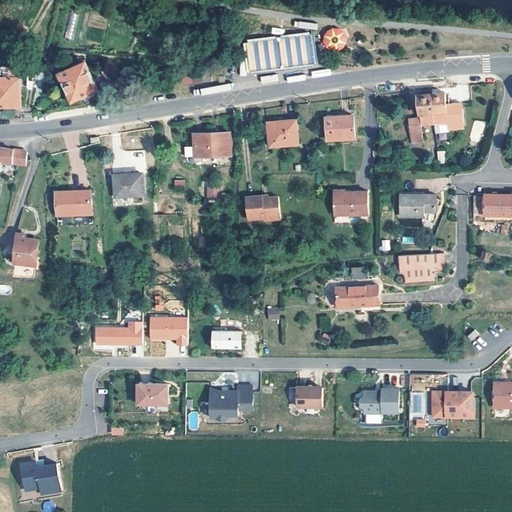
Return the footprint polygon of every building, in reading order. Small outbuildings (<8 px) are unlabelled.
[(69,36),(74,37),(77,14),(72,13),(69,36)] [(326,27),(322,47),(343,51),(348,32),(326,27)] [(86,62),(60,74),(72,102),(99,90),(86,62)] [(4,67),(4,68),(3,74),(19,76),(20,72),(20,68),(4,67)] [(201,68),(202,82),(212,81),(212,67),(201,68)] [(193,83),(202,82),(201,68),(192,69),(193,83)] [(183,83),(193,83),(192,69),(182,69),(183,83)] [(21,77),(0,77),(0,106),(21,106),(21,77)] [(431,98),(435,128),(448,126),(449,132),(464,129),(462,110),(461,106),(459,106),(447,108),(445,96),(431,98)] [(422,129),(435,128),(431,98),(418,99),(421,121),(411,123),(413,143),(424,142),(422,129)] [(356,140),(354,117),(327,119),(329,141),(356,140)] [(273,145),(302,143),(299,119),(271,122),(273,145)] [(480,142),(485,123),(475,120),(469,139),(480,142)] [(227,160),(227,138),(193,138),(193,160),(227,160)] [(0,164),(17,166),(19,151),(0,147),(0,146),(0,164)] [(444,150),(437,151),(438,163),(445,163),(444,150)] [(17,166),(26,167),(27,163),(28,153),(19,151),(17,166)] [(117,196),(144,195),(143,173),(116,175),(117,196)] [(185,188),(185,180),(174,180),(174,187),(185,188)] [(93,214),(92,190),(58,192),(59,215),(93,214)] [(216,202),(217,192),(205,191),(204,200),(216,202)] [(348,193),(348,191),(344,191),(344,193),(334,193),(334,215),(366,215),(366,191),(356,191),(356,193),(348,193)] [(424,211),(435,211),(435,195),(399,195),(399,216),(424,216),(424,211)] [(475,217),(511,217),(511,195),(486,195),(486,197),(475,197),(475,217)] [(261,198),(261,196),(245,198),(247,220),(264,219),(264,221),(280,219),(277,196),(266,198),(261,198)] [(506,226),(501,226),(501,230),(499,230),(499,234),(509,234),(509,231),(506,230),(506,226)] [(39,256),(40,248),(37,248),(34,242),(34,239),(28,238),(22,237),(22,233),(18,233),(15,262),(36,265),(37,256),(39,256)] [(390,251),(390,240),(380,240),(380,251),(390,251)] [(490,261),(492,253),(485,251),(483,258),(490,261)] [(428,255),(398,257),(399,276),(403,275),(404,284),(437,282),(436,274),(443,274),(446,265),(444,264),(443,254),(428,255)] [(355,303),(356,308),(380,306),(378,285),(336,289),(337,304),(355,303)] [(279,320),(278,309),(268,310),(269,321),(279,320)] [(176,340),(176,346),(188,346),(188,316),(149,316),(149,340),(176,340)] [(143,345),(142,321),(127,321),(127,326),(95,326),(95,345),(143,345)] [(242,331),(213,331),(213,348),(242,349),(242,331)] [(473,342),(480,335),(476,331),(469,338),(473,342)] [(511,384),(508,385),(506,382),(498,382),(495,385),(496,408),(511,407),(511,384)] [(170,384),(140,383),(139,404),(169,405),(170,384)] [(307,388),(299,388),(299,407),(324,407),(324,389),(315,388),(313,386),(310,386),(307,388)] [(239,416),(239,412),(254,412),(254,387),(239,387),(239,393),(212,392),(212,417),(219,417),(226,423),(231,416),(239,416)] [(299,407),(299,388),(290,388),(290,407),(299,407)] [(400,389),(383,389),(383,394),(376,394),(376,392),(365,392),(365,397),(362,398),(362,408),(366,410),(366,414),(384,414),(384,413),(400,414),(400,389)] [(473,392),(435,392),(435,416),(473,416),(473,392)] [(123,435),(123,427),(111,427),(111,435),(123,435)] [(68,496),(63,470),(49,472),(47,473),(43,471),(43,467),(28,470),(33,496),(48,494),(49,500),(68,496)] [(44,501),(43,511),(53,511),(53,501),(44,501)]
